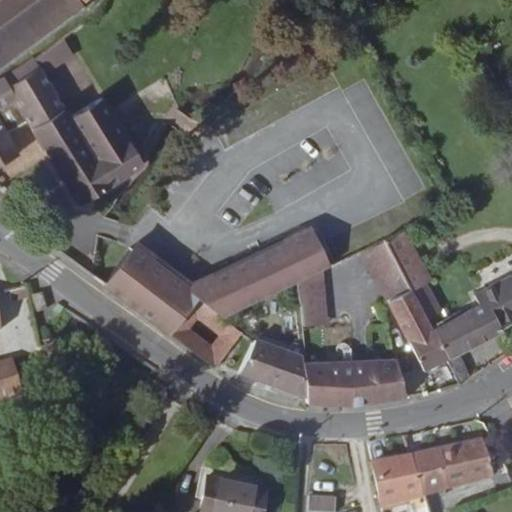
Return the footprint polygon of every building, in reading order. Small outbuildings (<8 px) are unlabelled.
[(0,0),(0,68),(83,6),(79,0),(0,0)] [(74,57),(64,38),(35,61),(44,75),(74,57)] [(4,76),(0,78),(0,164),(19,154),(7,133),(26,121),(30,128),(78,205),(143,165),(102,97),(69,117),(44,75),(35,61),(34,58),(4,76)] [(33,216),(28,208),(18,214),(24,222),(33,216)] [(60,237),(43,223),(34,235),(52,248),(60,237)] [(314,231),(188,290),(197,298),(222,318),(295,282),(323,269),(331,265),(314,231)] [(425,281),(429,279),(403,232),(384,240),(409,289),(425,281)] [(384,240),(359,252),(386,301),(388,300),(409,289),(384,240)] [(120,299),(147,262),(129,249),(102,286),(120,299)] [(120,299),(171,333),(197,298),(188,290),(147,262),(120,299)] [(323,269),(295,282),(300,304),(301,326),(328,324),(323,269)] [(441,310),(425,281),(409,289),(425,319),(441,310)] [(425,319),(409,289),(388,300),(422,369),(445,358),(430,329),(425,319)] [(41,294),(31,296),(35,313),(45,311),(41,294)] [(171,333),(215,368),(242,334),(222,318),(197,298),(171,333)] [(502,331),(487,301),(430,329),(445,358),(458,384),(469,378),(457,353),(502,331)] [(58,338),(40,341),(43,353),(53,351),(58,338)] [(252,343),(239,371),(307,397),(304,362),(304,357),(254,339),(252,343)] [(0,398),(23,391),(12,362),(10,356),(0,359),(0,398)] [(405,397),(395,359),(304,362),(307,403),(353,405),(405,397)] [(482,438),(410,454),(423,496),(493,476),(482,438)] [(410,454),(371,462),(381,506),(409,500),(413,511),(429,511),(423,496),(410,454)] [(261,511),(266,490),(207,479),(200,511),(261,511)] [(328,511),(335,511),(335,496),(310,496),(308,511),(328,511)]
